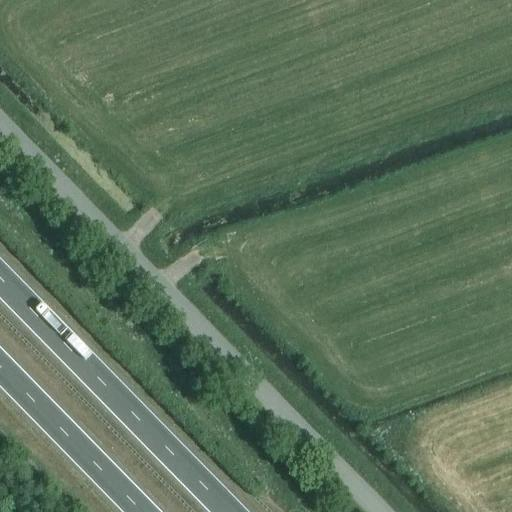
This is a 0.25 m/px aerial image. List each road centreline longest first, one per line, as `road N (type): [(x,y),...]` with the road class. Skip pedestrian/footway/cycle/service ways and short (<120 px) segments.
road 1 (unclassified): [(378,511),(0,127)]
road 2 (trunk): [(228,511),(0,279)]
road 3 (trunk): [(0,367),(140,511)]
